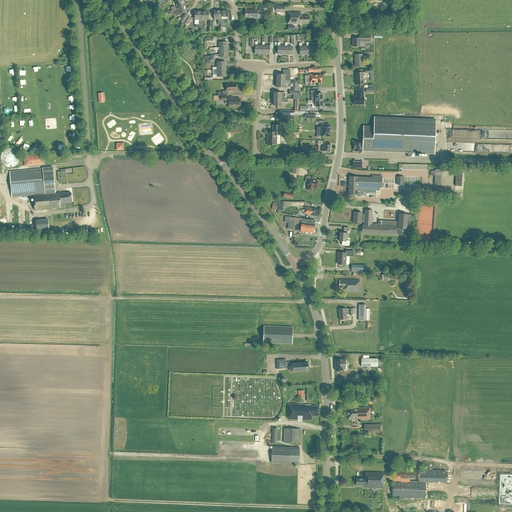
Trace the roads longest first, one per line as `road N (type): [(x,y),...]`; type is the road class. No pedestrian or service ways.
road 1 (tertiary): [(294,265),(106,0)]
road 2 (tertiary): [(326,511),(323,342),(294,265)]
road 3 (unclassified): [(77,0),(93,205)]
road 4 (track): [(310,301),(111,298)]
road 5 (residential): [(260,67),(254,156),(337,157)]
road 6 (residential): [(294,265),(317,248),(337,157)]
